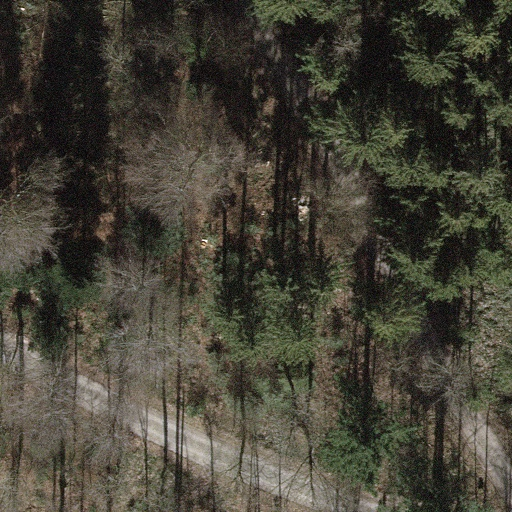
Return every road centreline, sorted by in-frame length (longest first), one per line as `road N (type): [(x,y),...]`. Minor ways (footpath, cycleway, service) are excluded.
road 1 (track): [(247,0),(511,493)]
road 2 (track): [(0,350),(211,459),(344,511)]
